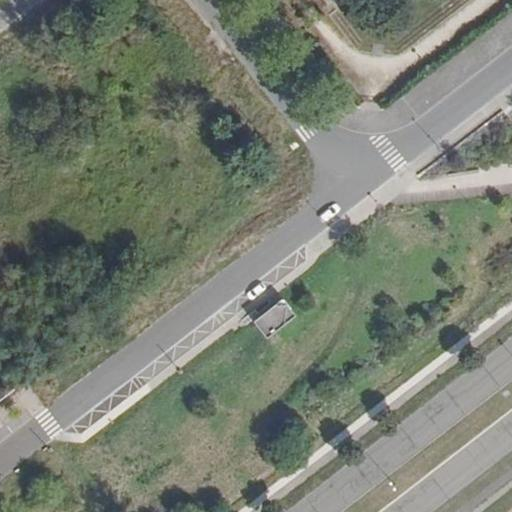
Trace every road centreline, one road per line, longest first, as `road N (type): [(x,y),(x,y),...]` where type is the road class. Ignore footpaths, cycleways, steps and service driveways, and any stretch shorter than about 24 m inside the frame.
road 1 (unknown): [(47,422),(113,500),(158,501),(200,483),(384,258),(386,229),(352,182)]
road 2 (residential): [(0,460),(352,182)]
road 3 (secondary): [(511,356),(311,511)]
road 4 (residential): [(352,182),(206,0)]
road 5 (residential): [(352,182),(489,78)]
road 6 (secondary): [(415,511),(511,436)]
